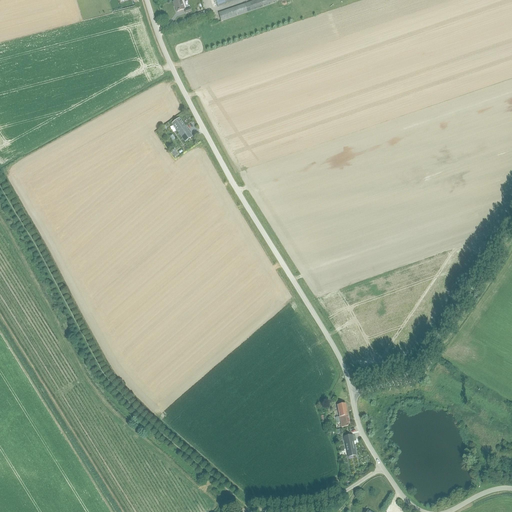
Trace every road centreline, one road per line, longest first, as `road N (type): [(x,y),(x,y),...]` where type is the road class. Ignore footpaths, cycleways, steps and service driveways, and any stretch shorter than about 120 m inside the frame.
road 1 (unclassified): [(353,397),(338,355),(189,100),(147,0)]
road 2 (unclassified): [(353,397),(405,377),(511,229)]
road 3 (unclassified): [(243,511),(317,505),(382,467)]
